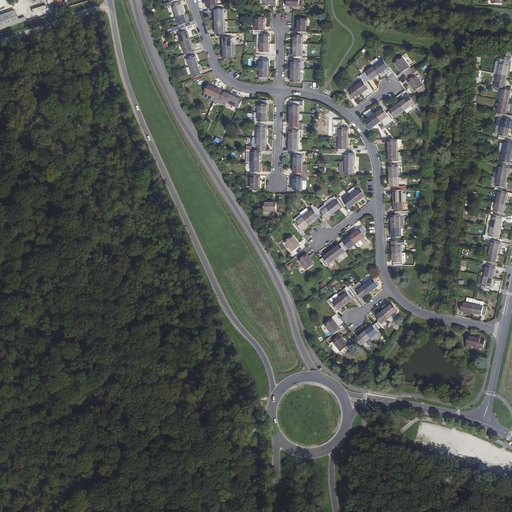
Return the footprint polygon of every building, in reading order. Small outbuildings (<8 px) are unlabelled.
[(44,0),(46,4),(52,3),(54,12),(62,10),(59,0),(44,0)] [(217,4),(216,0),(207,0),(208,5),(208,9),(215,9),(224,8),(224,5),(217,4)] [(181,2),(172,5),(176,17),(185,14),(181,2)] [(224,8),(215,9),(215,12),(215,21),(224,21),(224,8)] [(14,10),(0,15),(0,22),(16,16),(14,10)] [(185,14),(176,17),(179,26),(176,27),(178,30),(185,28),(184,24),(188,22),(185,14)] [(256,17),(255,30),(264,30),(265,18),(256,17)] [(298,19),(297,31),(306,32),(307,19),(298,19)] [(224,21),(215,21),(215,34),(223,33),(225,33),(224,21)] [(185,28),(178,30),(182,42),(190,39),(187,31),(185,28)] [(264,30),(255,30),(255,34),(260,34),(259,43),(269,43),(269,34),(264,34),(264,30)] [(306,32),(298,31),(298,35),(294,35),(293,44),(303,44),(303,36),(306,36),(306,32)] [(225,33),(223,33),(223,37),(222,37),(222,46),(232,46),(231,33),(225,33)] [(190,39),(182,42),(186,54),(194,51),(195,51),(190,39)] [(268,52),(269,43),(259,43),(259,52),(256,52),(256,55),(259,55),(268,55),(268,52)] [(303,44),(293,44),(293,56),(294,56),(303,57),(303,44)] [(232,46),(222,46),(223,58),(232,58),(232,46)] [(194,51),(186,54),(190,66),(199,63),(196,54),(195,55),(194,51)] [(268,68),(268,59),(267,59),(268,55),(259,55),(256,55),(256,59),(259,59),(259,68),(268,68)] [(304,69),(304,60),(306,60),(306,57),(303,57),(294,56),(294,60),(291,60),(291,69),(301,69),(304,69)] [(402,57),(394,62),(402,72),(403,72),(406,76),(412,71),(402,57)] [(383,59),(373,66),(378,74),(388,67),(383,59)] [(500,62),(497,74),(506,76),(509,64),(500,62)] [(199,63),(190,66),(194,78),(203,75),(199,63)] [(373,66),(362,74),(367,81),(370,78),(371,79),(378,74),(373,66)] [(268,68),(259,68),(258,80),(267,81),(267,77),(268,68)] [(301,69),(291,69),(291,82),(300,82),(301,69)] [(418,89),(422,85),(415,75),(418,73),(415,69),(412,71),(406,76),(409,80),(408,80),(415,91),(418,89)] [(362,80),(355,85),(361,93),(368,88),(364,83),(367,81),(362,74),(360,76),(362,80)] [(506,76),(497,74),(494,87),(503,89),(504,85),(505,85),(506,76)] [(205,93),(216,98),(219,90),(220,90),(208,84),(205,93)] [(346,87),(343,90),(345,93),(350,100),(353,98),(354,98),(361,93),(355,85),(348,90),(346,87)] [(508,102),(510,94),(510,90),(503,89),(494,87),(494,90),(501,92),(499,100),(508,102)] [(227,103),(231,95),(223,91),(223,92),(219,90),(216,98),(214,103),(217,105),(218,102),(226,106),(227,103)] [(406,98),(399,102),(405,110),(412,105),(413,107),(416,104),(415,103),(412,99),(410,96),(408,94),(405,96),(406,98)] [(242,100),(231,95),(227,103),(238,108),(242,100)] [(267,100),(258,100),(258,113),(267,113),(267,104),(267,100)] [(508,102),(499,100),(496,113),(505,115),(508,102)] [(290,105),(290,113),(299,114),(299,101),(291,101),(291,104),(290,105)] [(399,102),(389,110),(389,111),(394,117),(405,110),(399,102)] [(383,108),(376,113),(381,121),(388,116),(391,120),(394,117),(389,111),(386,113),(383,108)] [(267,113),(258,113),(257,125),(266,125),(266,122),(267,121),(267,113)] [(299,114),(290,113),(289,126),(290,126),(298,126),(299,114)] [(376,113),(366,121),(371,128),(381,121),(376,113)] [(511,120),(511,118),(511,116),(505,115),(496,113),(496,116),(498,117),(503,118),(501,127),(510,129),(510,128),(511,120)] [(343,128),(343,120),(334,120),(334,124),(334,128),(339,128),(339,136),(348,137),(349,128),(343,128)] [(266,125),(257,125),(257,137),(266,138),(267,125),(266,125)] [(289,130),(289,139),(298,139),(298,130),(301,130),(302,127),(298,126),(290,126),(290,130),(289,130)] [(501,127),(498,139),(505,141),(507,141),(507,137),(508,137),(510,129),(501,127)] [(348,137),(339,136),(339,149),(347,149),(348,149),(348,137)] [(264,150),(264,146),(266,146),(266,138),(257,137),(257,146),(253,146),(252,146),(245,146),(245,150),(246,150),(252,150),(260,150),(261,150),(264,150)] [(298,139),(289,139),(289,151),(294,151),(298,152),(298,139)] [(395,140),(388,140),(389,152),(399,152),(398,147),(398,139),(395,140)] [(505,141),(503,153),(511,154),(511,142),(507,141),(505,141)] [(347,149),(339,149),(339,152),(345,153),(345,162),(354,162),(355,153),(347,153),(347,149)] [(260,150),(252,150),(251,163),(260,163),(261,150),(260,150)] [(298,152),(294,151),(294,155),(293,155),(293,164),(302,164),(302,152),(298,152)] [(403,165),(403,160),(399,161),(399,152),(389,152),(389,161),(390,161),(390,165),(399,165),(403,165)] [(511,154),(503,153),(500,165),(509,167),(510,163),(511,155),(511,154)] [(354,162),(345,162),(345,174),(354,175),(354,162)] [(260,163),(251,163),(251,175),(259,175),(259,171),(260,171),(260,163)] [(302,164),(293,164),(293,173),(293,177),(302,177),(302,164)] [(390,165),(389,165),(390,177),(399,177),(399,165),(390,165)] [(500,165),(497,178),(507,180),(510,167),(509,167),(500,165)] [(259,175),(251,175),(250,188),(259,188),(260,175),(259,175)] [(293,177),(292,189),(302,189),(306,189),(306,181),(302,180),(302,177),(293,177)] [(399,177),(390,177),(390,187),(394,186),(394,190),(403,190),(403,186),(400,186),(399,177)] [(497,178),(495,190),(499,191),(504,192),(504,188),(505,188),(507,180),(497,178)] [(366,195),(360,188),(358,185),(355,187),(357,190),(350,195),(356,203),(366,195)] [(403,190),(394,190),(394,203),(404,202),(403,190)] [(504,192),(499,191),(496,203),(506,205),(509,193),(504,192)] [(340,197),(337,199),(342,206),(345,204),(349,208),(356,203),(350,195),(343,200),(340,197)] [(337,199),(327,207),(332,214),(343,206),(342,206),(337,199)] [(264,202),(264,211),(277,211),(277,202),(264,202)] [(404,202),(394,203),(395,212),(396,212),(396,215),(401,215),(405,215),(408,215),(408,211),(404,211),(404,202)] [(496,203),(494,215),(503,217),(503,213),(504,213),(506,205),(496,203)] [(316,207),(313,209),(318,216),(321,214),(325,219),(332,214),(327,207),(320,212),(316,207)] [(313,209),(302,216),(308,224),(319,216),(318,216),(313,209)] [(396,215),(391,216),(392,228),(401,228),(401,215),(396,215)] [(494,215),(491,228),(501,230),(503,217),(494,215)] [(302,216),(292,224),(298,231),(301,229),(301,230),(308,224),(302,216)] [(401,228),(392,228),(392,237),(393,237),(393,241),(402,240),(401,228)] [(491,228),(489,240),(492,241),(497,242),(498,238),(499,238),(501,230),(491,228)] [(360,229),(350,236),(356,244),(359,247),(363,244),(360,240),(365,236),(360,229)] [(292,236),(285,242),(293,252),(300,246),(292,236)] [(344,242),(340,245),(346,251),(356,244),(350,236),(343,242),(344,242)] [(402,240),(393,241),(393,244),(392,245),(393,253),(402,253),(402,240)] [(492,241),(489,253),(499,255),(501,242),(497,242),(492,241)] [(340,244),(330,252),(336,259),(346,251),(340,245),(340,244)] [(324,258),(321,260),(326,267),(336,259),(330,252),(323,257),(324,258)] [(402,253),(393,253),(393,262),(394,262),(394,266),(398,266),(402,265),(402,253)] [(489,253),(487,265),(495,267),(496,264),(497,264),(499,255),(489,253)] [(306,255),(299,260),(307,270),(314,265),(306,255)] [(487,265),(484,277),(494,279),(496,267),(495,267),(487,265)] [(484,277),(482,290),(490,292),(491,288),(492,288),(494,279),(484,277)] [(373,278),(363,286),(369,293),(379,285),(373,278)] [(356,291),(363,286),(360,282),(353,287),(356,291)] [(369,293),(363,286),(356,291),(351,285),(348,287),(350,289),(355,296),(358,294),(362,299),(369,293)] [(340,297),(350,289),(348,287),(348,286),(338,294),(340,297)] [(350,289),(340,297),(346,305),(353,299),(352,298),(355,296),(350,289)] [(340,297),(330,305),(335,312),(338,309),(339,310),(346,305),(340,297)] [(466,302),(463,302),(461,311),(473,313),(475,304),(466,302)] [(392,304),(382,311),(388,318),(398,311),(392,304)] [(488,307),(475,304),(473,313),(482,315),(482,314),(486,315),(488,307)] [(379,321),(376,323),(381,330),(384,328),(381,324),(388,318),(382,311),(376,317),(379,321)] [(333,319),(326,325),(334,335),(341,329),(333,319)] [(373,325),(365,330),(371,338),(378,333),(381,330),(376,323),(373,325)] [(359,336),(356,339),(361,346),(371,338),(365,330),(359,336)] [(374,341),(380,336),(378,333),(371,338),(374,341)] [(341,336),(335,341),(342,351),(349,346),(341,336)] [(486,341),(481,340),(481,338),(469,336),(467,345),(479,348),(484,349),(486,341)]
